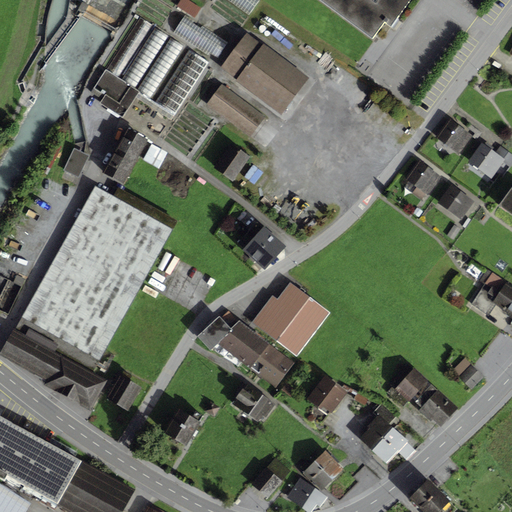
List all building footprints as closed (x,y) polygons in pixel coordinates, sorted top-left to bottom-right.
[(181,0),(178,6),(195,17),(200,9),(186,0),(181,0)] [(231,0),(250,14),(260,0),(259,0),(231,0)] [(397,19),(410,0),(318,0),(372,39),(384,23),(392,29),(399,20),(397,19)] [(79,8),(84,11),(87,5),(82,3),(79,8)] [(106,71),(118,79),(152,25),(140,18),(106,71)] [(175,31),(218,58),(226,45),(184,18),(175,31)] [(121,81),(134,90),(168,37),(155,28),(121,81)] [(302,83),(307,77),(250,34),(245,40),(302,83)] [(184,47),(171,38),(137,91),(137,92),(134,97),(171,121),(175,116),(155,103),(150,100),(184,47)] [(283,108),(302,83),(245,40),(226,65),(283,108)] [(155,103),(175,116),(209,62),(190,50),(155,103)] [(283,108),(226,65),(222,72),(278,114),(283,108)] [(102,104),(121,116),(134,97),(137,92),(137,91),(134,90),(121,81),(118,79),(106,71),(95,89),(106,96),(102,104)] [(222,88),(210,104),(250,134),(262,119),(222,88)] [(451,123),(440,138),(457,151),(468,136),(457,127),(458,126),(455,124),(454,125),(451,123)] [(473,137),(477,139),(481,133),(471,125),(469,128),(476,134),(473,137)] [(127,131),(104,173),(123,183),(146,141),(127,131)] [(510,168),(511,164),(511,155),(500,146),(494,155),(490,152),(492,150),(485,145),(473,162),(475,164),(482,169),(490,175),(500,160),(510,168)] [(80,178),(91,153),(76,146),(64,172),(80,178)] [(145,159),(158,167),(165,154),(152,146),(145,159)] [(229,151),(217,168),(232,179),(247,158),(229,146),(227,149),(229,151)] [(255,162),(246,174),(256,182),(265,170),(255,162)] [(479,172),(482,169),(475,164),(472,167),(479,172)] [(438,177),(426,169),(427,167),(425,165),(423,167),(421,165),(409,180),(418,186),(413,193),(422,199),(434,182),(436,184),(439,180),(437,178),(438,177)] [(91,375),(176,222),(119,190),(114,198),(95,188),(2,355),(48,381),(46,385),(90,409),(104,382),(91,375)] [(471,202),(459,193),(460,191),(457,189),(456,191),(453,189),(442,204),(459,216),(471,202)] [(511,190),(500,206),(511,214),(511,190)] [(257,261),(265,269),(284,248),(276,240),(273,238),(270,236),(257,224),(239,244),(252,257),(256,260),(257,261)] [(454,225),(447,236),(453,240),(460,229),(454,225)] [(511,289),(506,285),(507,284),(487,271),(481,281),(486,284),(475,301),(490,310),(495,303),(497,304),(511,314),(511,289)] [(17,276),(14,283),(0,276),(0,310),(8,315),(24,280),(17,276)] [(297,357),(330,313),(290,283),(257,327),(297,357)] [(495,303),(490,310),(475,301),(473,305),(489,316),(497,304),(495,303)] [(275,386),(292,364),(239,323),(228,312),(200,338),(211,350),(212,348),(218,343),(241,360),(275,386)] [(237,366),(241,360),(218,343),(212,348),(237,366)] [(454,371),(461,377),(471,367),(472,366),(465,359),(454,371)] [(388,392),(403,407),(412,397),(417,401),(417,402),(431,386),(408,365),(391,384),(393,386),(388,392)] [(461,377),(471,388),(482,377),(471,367),(461,377)] [(124,372),(108,398),(127,410),(140,389),(128,382),(131,377),(124,372)] [(310,414),(322,423),(344,393),(326,379),(310,400),(317,405),(310,414)] [(262,415),(266,417),(275,405),(247,385),(233,404),(257,421),(262,415)] [(287,385),(283,390),(289,395),(293,390),(287,385)] [(441,426),(456,409),(431,386),(417,402),(417,401),(416,402),(422,409),(426,413),(433,419),(441,426)] [(358,395),(355,400),(364,404),(367,400),(358,395)] [(206,411),(214,416),(219,408),(211,403),(206,411)] [(372,430),(363,439),(374,449),(392,430),(387,426),(395,417),(382,404),(374,413),(378,417),(369,426),(372,430)] [(166,433),(186,445),(203,417),(195,412),(191,419),(179,412),(166,433)] [(430,421),(433,419),(426,413),(424,415),(430,421)] [(7,477),(56,504),(80,462),(0,417),(0,478),(4,481),(7,477)] [(408,458),(414,452),(406,444),(406,443),(402,439),(398,436),(392,430),(374,449),(387,462),(400,450),(408,458)] [(330,458),(325,453),(315,462),(332,479),(341,470),(336,464),(333,461),(335,459),(332,456),(330,458)] [(254,485),(268,497),(289,471),(275,460),(254,485)] [(80,462),(56,504),(70,511),(121,511),(133,491),(80,462)] [(313,480),(321,489),(332,479),(315,462),(310,467),(307,463),(301,467),(305,471),(303,474),(311,482),(313,480)] [(326,498),(300,480),(288,497),(298,503),(309,511),(314,502),(320,506),(326,498)] [(411,499),(424,511),(453,511),(456,509),(428,482),(411,499)] [(20,511),(27,502),(0,484),(0,511),(20,511)]
